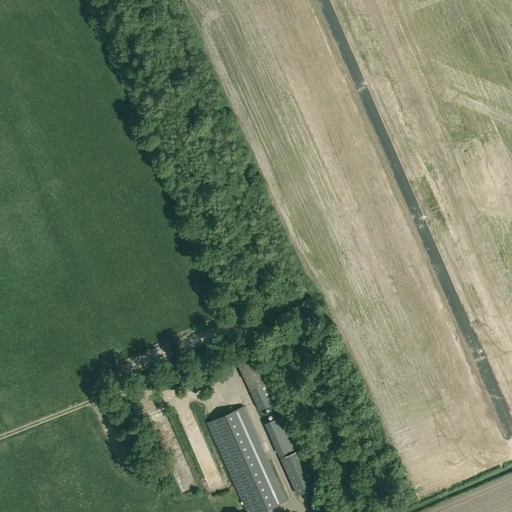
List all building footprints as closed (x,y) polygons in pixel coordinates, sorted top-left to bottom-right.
[(511,159),(444,189),(460,226),(511,203),(511,159)] [(255,353),(237,361),(259,410),(277,402),(255,353)] [(247,511),(246,511),(261,511),(286,501),(243,407),(207,423),(247,511)] [(297,448),(282,413),(264,421),(280,456),(297,448)] [(299,450),(281,458),(297,495),(315,487),(299,450)] [(184,462),(175,467),(178,475),(188,470),(184,462)]
